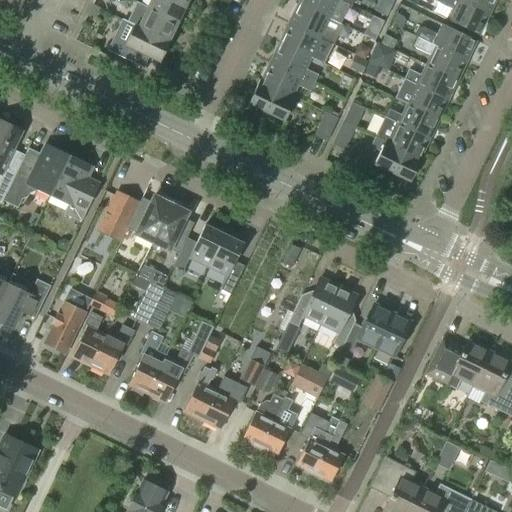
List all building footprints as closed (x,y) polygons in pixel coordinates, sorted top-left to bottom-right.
[(0,0),(0,4),(17,13),(23,0),(0,0)] [(178,22),(187,2),(182,0),(150,0),(147,7),(178,22)] [(298,0),(297,3),(329,19),(341,24),(350,5),(339,0),(298,0)] [(488,15),(456,0),(435,0),(452,8),(447,20),(478,35),(488,15)] [(456,0),(488,15),(495,0),(456,0)] [(329,19),(297,3),(288,23),(332,44),(333,45),(343,25),(341,24),(329,19)] [(95,21),(101,9),(92,4),(86,16),(95,21)] [(147,7),(138,27),(168,41),(178,22),(147,7)] [(390,24),(401,29),(405,22),(403,17),(395,13),(390,24)] [(158,62),(168,41),(138,27),(124,20),(109,52),(134,64),(135,63),(139,64),(141,61),(144,55),(158,62)] [(288,23),(279,42),(310,58),(322,64),(328,52),(332,44),(288,23)] [(414,36),(417,38),(466,61),(476,41),(444,25),(438,37),(426,31),(427,30),(422,27),(420,30),(417,29),(414,36)] [(380,44),(392,50),(396,41),(384,35),(380,44)] [(457,80),(466,61),(417,38),(413,47),(417,49),(418,48),(430,54),(425,65),(457,80)] [(305,69),(310,58),(279,42),(269,62),(313,83),(317,75),(305,69)] [(392,50),(380,44),(371,62),(384,68),(392,50)] [(353,55),(356,57),(364,60),(369,49),(362,46),(356,48),(353,55)] [(356,57),(350,69),(360,74),(366,61),(364,60),(356,57)] [(291,97),(292,96),(297,85),(309,91),(313,83),(269,62),(260,81),(291,97)] [(369,63),(364,73),(366,74),(374,78),(375,78),(380,68),(369,63)] [(407,70),(403,79),(447,100),(457,80),(425,65),(420,76),(407,70)] [(394,98),(406,104),(438,119),(447,100),(403,79),(394,98)] [(248,104),(283,121),(295,97),(292,96),(291,97),(260,81),(259,80),(248,104)] [(349,107),(342,121),(353,126),(355,127),(364,108),(352,102),(349,107)] [(389,109),(384,118),(429,139),(438,119),(406,104),(401,115),(389,109)] [(337,119),(324,113),(313,136),(326,142),(337,119)] [(384,118),(381,126),(375,137),(421,159),(421,158),(420,158),(429,139),(384,118)] [(353,126),(342,121),(331,145),(344,151),(355,127),(353,126)] [(20,132),(0,122),(0,173),(0,174),(20,132)] [(28,122),(21,141),(31,144),(38,125),(28,122)] [(410,182),(421,159),(375,137),(370,147),(379,152),(373,164),(410,182)] [(37,190),(49,196),(68,155),(45,144),(40,154),(27,148),(11,183),(6,192),(22,199),(27,197),(29,193),(37,190)] [(92,166),(68,155),(49,196),(68,205),(64,214),(67,215),(81,222),(97,188),(84,181),(92,166)] [(22,199),(6,192),(2,201),(17,208),(22,199)] [(104,221),(121,230),(135,203),(117,194),(104,221)] [(135,234),(151,242),(171,201),(164,198),(159,199),(153,196),(149,204),(148,203),(144,205),(143,206),(139,204),(142,199),(141,198),(127,229),(135,233),(135,234)] [(171,201),(151,242),(169,250),(170,249),(179,254),(183,243),(193,223),(192,223),(190,228),(186,226),(186,225),(185,220),(184,220),(187,212),(181,210),(179,205),(172,201),(171,201)] [(188,260),(207,269),(225,230),(212,224),(210,228),(204,225),(193,248),(183,243),(179,254),(173,266),(183,271),(188,260)] [(238,237),(225,230),(207,269),(226,278),(220,290),(230,294),(241,272),(231,267),(243,244),(236,241),(238,237)] [(29,237),(24,247),(34,251),(38,241),(29,237)] [(63,239),(58,241),(55,246),(64,250),(68,242),(63,239)] [(290,267),(299,249),(291,245),(282,263),(290,267)] [(0,296),(11,274),(0,268),(0,296)] [(36,310),(38,311),(50,286),(36,279),(33,284),(11,274),(0,296),(0,323),(12,329),(21,311),(33,316),(36,310)] [(166,277),(160,274),(155,284),(161,287),(166,277)] [(301,318),(319,326),(338,286),(327,280),(326,281),(319,278),(312,293),(300,296),(288,322),(297,327),(301,318)] [(155,284),(150,282),(132,319),(144,324),(162,288),(161,287),(155,284)] [(349,292),(350,291),(338,286),(319,326),(337,335),(332,344),(341,348),(354,323),(349,310),(356,295),(349,292)] [(158,331),(175,294),(162,288),(144,324),(158,331)] [(89,306),(100,311),(106,299),(95,294),(89,306)] [(43,344),(65,354),(85,312),(63,301),(51,326),(43,344)] [(374,349),(392,312),(374,304),(356,340),(374,349)] [(392,357),(410,321),(392,312),(374,349),(392,357)] [(71,357),(89,366),(104,336),(95,331),(101,319),(91,314),(88,319),(86,318),(83,326),(85,327),(71,357)] [(197,359),(206,342),(211,333),(210,333),(213,327),(201,322),(192,342),(186,339),(180,350),(192,356),(191,356),(197,359)] [(114,341),(104,336),(89,366),(108,375),(123,345),(125,346),(133,332),(121,326),(114,341)] [(142,355),(127,385),(146,394),(165,356),(156,352),(163,338),(151,332),(140,354),(142,355)] [(211,333),(206,342),(197,359),(208,364),(221,338),(211,333)] [(463,347),(442,337),(424,374),(456,390),(460,381),(472,386),(489,351),(467,341),(463,347)] [(279,340),(274,350),(285,355),(290,346),(279,340)] [(255,348),(250,359),(263,366),(269,354),(255,348)] [(175,361),(165,356),(146,394),(164,403),(179,373),(182,375),(191,356),(192,356),(180,350),(175,361)] [(511,362),(489,351),(472,386),(484,392),(479,402),(510,417),(511,413),(511,379),(504,376),(511,362)] [(334,363),(344,368),(348,360),(338,355),(334,363)] [(248,359),(238,379),(254,387),(263,369),(264,367),(263,366),(248,359)] [(382,374),(393,379),(394,380),(399,369),(398,368),(387,363),(382,374)] [(315,398),(326,378),(300,364),(289,386),(315,398)] [(332,369),(321,364),(317,372),(327,377),(332,369)] [(336,366),(328,381),(338,386),(346,371),(336,366)] [(182,412),(201,421),(216,392),(206,387),(210,380),(212,381),(217,371),(212,369),(211,370),(205,367),(202,374),(198,373),(194,381),(197,382),(182,412)] [(263,369),(254,387),(267,393),(276,375),(263,369)] [(375,375),(361,403),(377,411),(391,382),(375,375)] [(225,396),(216,392),(201,421),(219,430),(234,400),(237,402),(241,394),(229,388),(225,396)] [(275,396),(282,400),(283,400),(286,394),(285,392),(278,389),(275,396)] [(247,444),(258,449),(282,400),(275,396),(272,394),(269,402),(266,401),(265,402),(259,404),(256,412),(255,411),(241,438),(249,442),(247,444)] [(283,400),(282,400),(258,449),(268,454),(269,452),(276,455),(289,429),(280,424),(290,403),(283,400)] [(349,422),(353,414),(346,410),(342,418),(349,422)] [(313,428),(308,438),(295,465),(302,468),(301,470),(311,475),(338,421),(331,417),(324,433),(313,428)] [(414,423),(402,417),(396,428),(402,431),(410,429),(414,423)] [(343,455),(333,450),(346,424),(338,421),(311,475),(321,480),(322,478),(330,482),(343,455)] [(4,435),(0,444),(0,507),(6,510),(12,496),(14,496),(18,490),(22,488),(25,482),(23,478),(36,450),(4,435)] [(458,448),(445,441),(439,452),(453,459),(458,448)] [(489,461),(493,452),(482,446),(477,455),(489,461)] [(385,511),(409,511),(422,487),(411,481),(415,472),(383,456),(368,487),(389,497),(383,511),(385,511)] [(488,462),(483,472),(496,479),(501,468),(488,462)] [(157,511),(162,503),(161,503),(166,492),(142,480),(137,491),(136,491),(125,511),(157,511)] [(435,493),(422,487),(409,511),(463,511),(470,499),(439,484),(435,493)] [(494,511),(470,499),(463,511),(494,511)]
